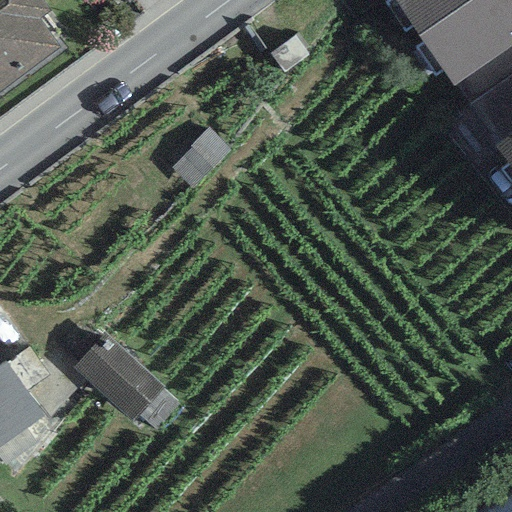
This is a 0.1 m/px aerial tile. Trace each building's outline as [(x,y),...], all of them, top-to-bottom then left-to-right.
[(45,0),(0,0),(0,84),(59,41),(38,13),(49,5),(45,0)] [(511,0),(399,0),(452,73),(511,30),(511,0)] [(511,120),(497,132),(511,151),(511,120)] [(106,326),(74,362),(132,413),(164,377),(106,326)] [(29,344),(7,360),(25,386),(48,370),(29,344)] [(5,358),(0,360),(0,440),(43,410),(25,386),(7,360),(5,358)]
